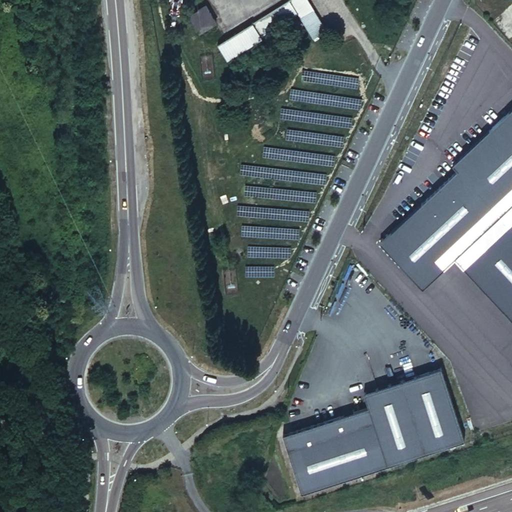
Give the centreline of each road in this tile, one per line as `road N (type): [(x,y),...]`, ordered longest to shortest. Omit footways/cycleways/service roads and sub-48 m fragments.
road 1 (tertiary): [(442,0),(287,333)]
road 2 (primary): [(115,0),(128,226)]
road 3 (tertiary): [(174,401),(251,393),(276,367),(287,333)]
road 4 (tertiary): [(287,333),(261,368),(236,381),(200,375),(172,354)]
